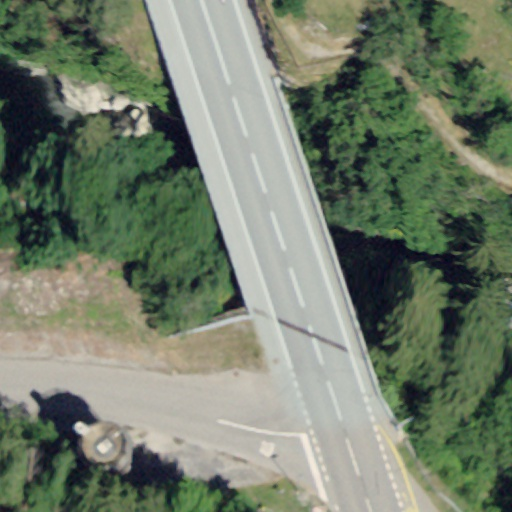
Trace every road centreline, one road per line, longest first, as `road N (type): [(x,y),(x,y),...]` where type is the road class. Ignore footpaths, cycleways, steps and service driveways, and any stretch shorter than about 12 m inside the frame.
road 1 (secondary): [(202,0),(342,430)]
road 2 (residential): [(342,430),(281,434),(147,402),(0,391)]
